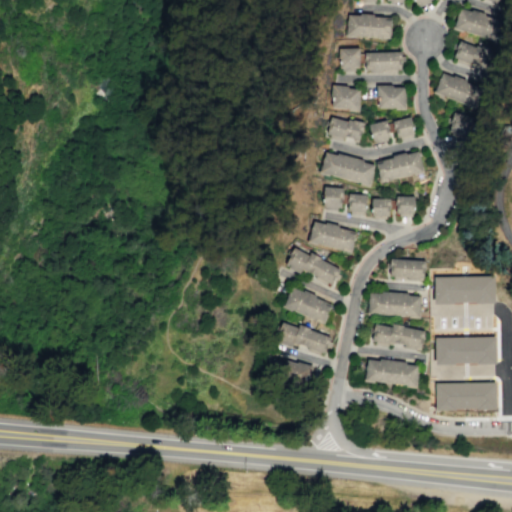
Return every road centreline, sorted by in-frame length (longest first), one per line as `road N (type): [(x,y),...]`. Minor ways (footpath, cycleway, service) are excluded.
road 1 (residential): [(333,393),(366,260),(440,216),(447,168),(421,105),(421,36)]
road 2 (trunk): [(511,478),(134,441)]
road 3 (trunk): [(511,478),(456,461),(358,451),(328,418)]
road 4 (residential): [(333,393),(376,397),(430,423),(511,425)]
road 5 (trunk): [(134,441),(0,430)]
